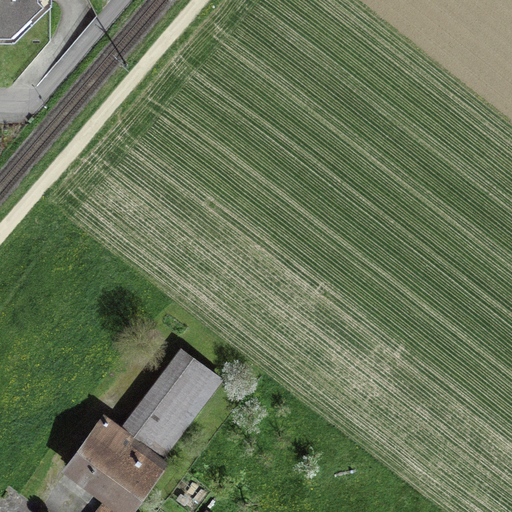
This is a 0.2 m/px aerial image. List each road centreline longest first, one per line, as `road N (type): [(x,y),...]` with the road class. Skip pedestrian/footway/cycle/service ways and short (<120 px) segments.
road 1 (track): [(200,0),(0,236)]
road 2 (residential): [(0,102),(34,103),(122,0)]
